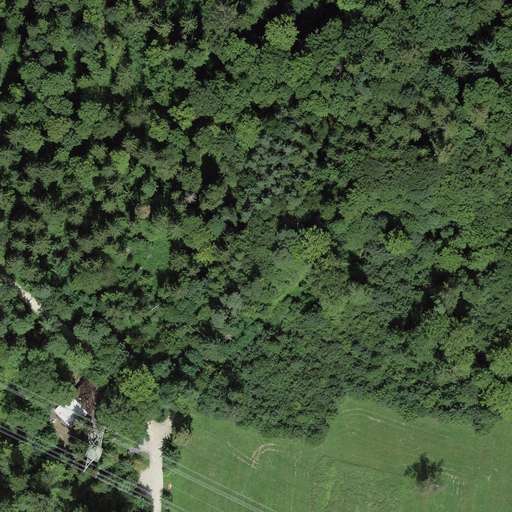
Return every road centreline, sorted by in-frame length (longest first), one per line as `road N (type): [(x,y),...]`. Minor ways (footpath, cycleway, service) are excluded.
road 1 (track): [(275,0),(343,99),(352,124),(350,184),(326,245),(151,442)]
road 2 (track): [(151,442),(121,384),(0,280)]
